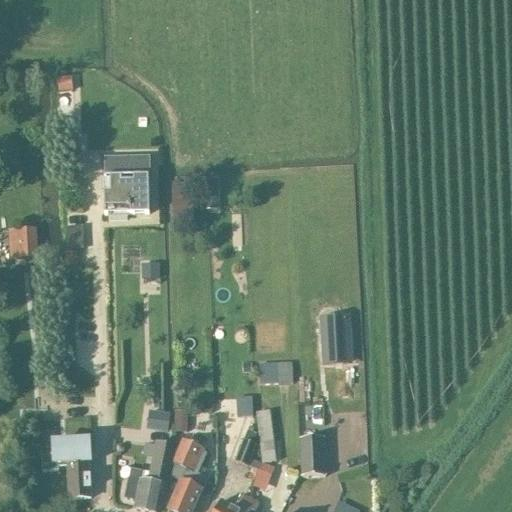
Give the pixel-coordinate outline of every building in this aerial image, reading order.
[(71,77),(58,78),(59,92),(72,91),(71,77)] [(109,177),(104,177),(104,215),(147,215),(147,177),(147,164),(109,164),(109,177)] [(191,183),(173,184),(173,198),(191,198),(191,183)] [(218,190),(206,190),(206,211),(219,210),(218,190)] [(192,199),(173,200),(174,216),(193,215),(192,199)] [(67,250),(83,250),(83,229),(67,229),(67,250)] [(37,231),(9,232),(11,260),(39,258),(37,231)] [(159,265),(143,265),(143,278),(159,278),(159,265)] [(323,366),(351,365),(350,348),(343,349),(342,319),(320,320),(323,366)] [(260,386),(292,385),(291,365),(259,366),(260,386)] [(253,417),(252,397),(236,398),(237,417),(253,417)] [(256,414),(263,464),(276,462),(270,412),(256,414)] [(167,434),(170,416),(150,413),(147,431),(167,434)] [(188,434),(188,413),(175,413),(175,434),(188,434)] [(244,441),(235,463),(258,472),(261,465),(251,461),(257,446),(254,445),(258,435),(251,433),(247,442),(244,441)] [(325,478),(323,439),(300,440),(302,479),(325,478)] [(52,451),(41,451),(42,473),(58,473),(58,469),(67,468),(69,501),(91,500),(88,452),(92,452),(91,440),(52,443),(52,451)] [(205,479),(199,476),(207,457),(203,455),(205,452),(182,442),(172,466),(174,467),(172,478),(181,482),(168,511),(192,511),(201,492),(199,491),(205,479)] [(120,444),(117,447),(118,451),(122,453),(125,450),(124,445),(120,444)] [(165,488),(173,448),(157,445),(149,484),(129,480),(125,497),(137,499),(134,511),(136,511),(159,511),(164,488),(165,488)] [(275,470),(261,465),(258,472),(272,478),(275,470)] [(216,511),(242,511),(249,500),(242,496),(235,510),(221,503),(216,511)] [(249,500),(242,511),(256,511),(260,506),(249,500)]
